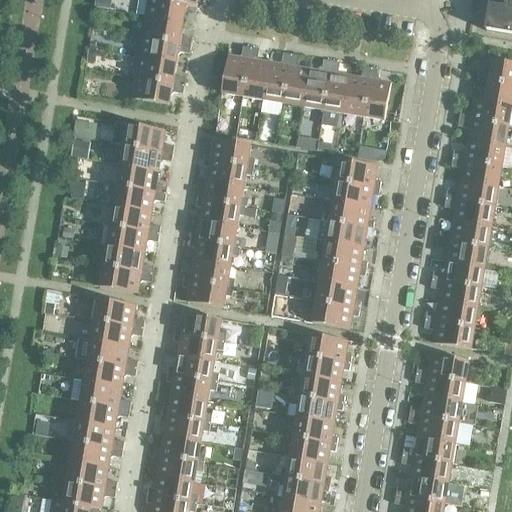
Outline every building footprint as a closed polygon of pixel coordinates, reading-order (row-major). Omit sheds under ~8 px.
[(196,15),(197,7),(197,6),(163,0),(148,0),(145,18),(183,25),(185,16),(188,13),(196,15)] [(511,0),(490,0),(485,31),(511,35),(511,0)] [(182,34),(183,25),(145,18),(142,39),(191,47),(193,39),(184,37),(182,34)] [(190,55),(191,47),(142,39),(139,59),(176,65),(178,56),(181,54),(190,55)] [(243,98),(251,49),(243,48),(242,56),(239,59),(228,57),(222,95),(243,98)] [(263,102),(270,64),(260,62),(258,59),(259,50),(251,49),(243,98),(263,102)] [(283,105),(292,56),(284,54),(282,63),(279,65),(270,64),(263,102),(283,105)] [(304,108),(310,71),(301,69),(298,66),(300,57),(292,56),(283,105),(304,108)] [(175,74),(176,65),(139,59),(135,79),(185,87),(186,79),(177,78),(175,74)] [(324,112),(332,63),(324,61),(322,70),(319,72),(310,71),(304,108),(324,112)] [(511,86),(511,64),(492,61),(490,72),(487,74),(478,73),(477,81),(511,86)] [(344,115),(350,77),(341,76),(338,73),(340,64),(332,63),(324,112),(344,115)] [(364,118),(372,69),(364,68),(363,77),(359,79),(350,77),(344,115),(364,118)] [(385,122),(391,84),(381,83),(379,79),(380,71),(372,69),(364,118),(385,122)] [(183,95),(185,87),(135,79),(132,100),(170,107),(171,96),(175,94),(183,95)] [(511,86),(477,81),(476,89),(484,90),(487,94),(485,102),(485,103),(511,107),(511,86)] [(509,128),(511,109),(511,107),(485,103),(485,102),(475,101),(473,111),(470,113),(461,112),(460,120),(509,128)] [(77,119),(75,134),(124,140),(125,125),(77,119)] [(505,148),(509,128),(460,120),(458,128),(467,129),(469,133),(468,142),(505,148)] [(163,142),(165,132),(127,126),(124,147),(173,155),(174,147),(166,146),(163,142)] [(249,159),(252,147),(214,140),(211,154),(205,153),(204,160),(254,169),(255,160),(249,159)] [(502,168),(505,148),(468,142),(466,151),(463,153),(454,152),(453,160),(502,168)] [(172,163),(173,155),(124,147),(120,167),(158,173),(160,164),(163,162),(172,163)] [(252,177),(254,169),(204,160),(203,168),(209,169),(207,182),(244,188),(246,176),(252,177)] [(499,188),(502,168),(453,160),(451,168),(460,169),(462,173),(461,182),(499,188)] [(375,182),(378,168),(340,161),(338,174),(332,173),(331,181),(380,190),(381,182),(375,182)] [(157,183),(158,173),(120,167),(117,187),(166,195),(168,187),(159,186),(157,183)] [(379,197),(380,190),(331,181),(329,190),(335,191),(333,203),(371,209),(373,196),(379,197)] [(242,200),(244,188),(207,182),(205,194),(199,193),(197,201),(247,209),(248,201),(242,200)] [(495,209),(499,188),(461,182),(459,191),(456,194),(447,192),(446,200),(495,209)] [(165,203),(166,195),(117,187),(114,207),(151,214),(153,204),(156,202),(165,203)] [(276,198),(266,250),(277,252),(287,200),(276,198)] [(492,229),(495,209),(446,200),(445,208),(453,210),(456,213),(454,223),(492,229)] [(245,218),(247,209),(197,201),(196,208),(202,209),(200,222),(238,228),(240,217),(245,218)] [(368,222),(371,209),(333,203),(331,214),(325,213),(324,222),(373,230),(375,223),(368,222)] [(150,223),(151,214),(114,207),(110,227),(160,236),(161,227),(152,226),(150,223)] [(236,239),(238,228),(200,222),(198,235),(192,234),(191,241),(240,249),(242,240),(236,239)] [(372,237),(373,230),(324,222),(322,230),(328,231),(326,243),(364,249),(366,236),(372,237)] [(488,249),(492,229),(454,223),(452,232),(449,234),(441,233),(439,241),(488,249)] [(158,244),(160,236),(110,227),(107,247),(145,254),(146,244),(149,242),(158,244)] [(316,254),(317,238),(298,237),(297,252),(316,254)] [(239,258),(240,249),(191,241),(190,248),(196,249),(193,262),(231,268),(233,257),(239,258)] [(485,270),(488,249),(439,241),(438,249),(447,251),(449,254),(447,263),(485,270)] [(362,262),(364,249),(326,243),(325,254),(319,253),(317,262),(367,270),(368,263),(362,262)] [(143,263),(145,254),(107,247),(103,267),(153,276),(154,268),(145,266),(143,263)] [(229,280),(231,268),(193,262),(191,275),(185,274),(184,281),(233,289),(235,281),(229,280)] [(365,277),(366,270),(367,270),(317,262),(316,270),(322,271),(320,283),(357,289),(359,276),(365,277)] [(482,290),(485,270),(447,263),(446,272),(442,275),(434,273),(432,281),(482,290)] [(151,284),(153,276),(103,267),(100,289),(138,295),(139,285),(143,282),(151,284)] [(232,298),(233,289),(184,281),(183,288),(189,289),(186,303),(224,310),(226,297),(232,298)] [(478,310),(482,290),(432,281),(431,289),(440,291),(442,294),(440,303),(478,310)] [(355,302),(357,289),(320,283),(318,294),(312,293),(310,302),(360,311),(361,303),(355,302)] [(134,317),(136,307),(98,300),(94,322),(144,330),(145,322),(136,320),(134,317)] [(358,318),(360,311),(310,302),(309,311),(315,312),(313,324),(350,331),(352,317),(358,318)] [(475,330),(478,310),(440,303),(439,313),(436,315),(427,314),(426,322),(475,330)] [(220,334),(222,321),(185,315),(182,329),(176,328),(175,335),(224,343),(226,335),(220,334)] [(142,338),(144,330),(94,322),(91,342),(129,348),(130,339),(134,336),(142,338)] [(471,351),(475,330),(426,322),(424,330),(433,331),(435,334),(434,345),(471,351)] [(223,352),(224,343),(175,335),(174,342),(180,343),(178,356),(215,363),(217,351),(223,352)] [(346,356),(348,342),(311,336),(309,349),(303,348),(301,356),(351,365),(352,357),(346,356)] [(127,357),(129,348),(91,342),(88,362),(137,370),(138,362),(130,360),(127,357)] [(213,374),(215,363),(178,356),(175,369),(170,368),(168,375),(218,384),(219,375),(213,374)] [(349,372),(351,365),(301,356),(300,365),(306,366),(304,377),(341,384),(343,371),(349,372)] [(466,384),(469,363),(432,356),(430,367),(427,369),(418,368),(417,376),(466,384)] [(136,378),(137,370),(88,362),(84,382),(122,389),(124,379),(127,377),(136,378)] [(216,392),(218,384),(168,375),(167,383),(173,384),(171,397),(208,403),(210,391),(216,392)] [(462,404),(466,384),(417,376),(415,384),(424,385),(426,388),(425,398),(462,404)] [(339,397),(341,384),(304,377),(302,389),(296,388),(294,396),(344,405),(345,398),(339,397)] [(120,398),(122,389),(84,382),(81,403),(130,411),(131,403),(123,401),(120,398)] [(343,412),(344,405),(294,396),(293,405),(299,406),(297,418),(334,424),(337,411),(343,412)] [(206,415),(208,403),(171,397),(169,410),(163,409),(161,416),(211,425),(212,416),(206,415)] [(459,424),(462,404),(425,398),(423,407),(420,409),(411,408),(410,416),(459,424)] [(129,419),(130,411),(81,403),(77,423),(115,429),(117,420),(120,417),(129,419)] [(209,433),(211,425),(161,416),(160,424),(166,425),(164,437),(201,444),(203,432),(209,433)] [(456,445),(459,424),(410,416),(408,424),(417,426),(419,429),(418,438),(456,445)] [(332,438),(334,424),(297,418),(295,430),(289,429),(288,438),(337,446),(338,439),(332,438)] [(114,438),(115,429),(77,423),(74,443),(123,451),(125,443),(116,442),(114,438)] [(200,455),(201,444),(164,437),(162,450),(156,449),(155,457),(204,465),(205,456),(200,455)] [(336,453),(337,446),(288,438),(286,446),(292,447),(290,459),(327,465),(330,452),(336,453)] [(452,465),(456,445),(418,438),(416,448),(413,450),(404,449),(403,457),(452,465)] [(122,459),(123,451),(74,443),(71,463),(109,469),(110,460),(113,458),(122,459)] [(203,474),(204,465),(155,457),(153,464),(159,465),(157,478),(195,484),(197,473),(203,474)] [(449,485),(452,465),(403,457),(401,465),(410,466),(412,470),(411,479),(449,485)] [(325,478),(327,465),(290,459),(288,470),(282,469),(281,478),(330,486),(331,479),(325,478)] [(107,479),(109,469),(71,463),(67,483),(117,491),(118,483),(109,482),(107,479)] [(269,487),(270,474),(247,472),(246,485),(269,487)] [(193,495),(195,484),(157,478),(155,490),(149,489),(148,497),(197,505),(199,496),(193,495)] [(329,493),(330,486),(281,478),(279,487),(285,488),(283,499),(321,505),(323,492),(329,493)] [(445,505),(449,485),(411,479),(409,488),(406,490),(397,489),(396,497),(445,505)] [(115,499),(117,491),(67,483),(64,503),(102,509),(103,500),(107,498),(115,499)] [(196,511),(197,505),(148,497),(147,504),(153,505),(151,511),(196,511)] [(444,511),(445,505),(396,497),(395,505),(403,507),(406,510),(405,511),(444,511)] [(319,511),(321,505),(283,499),(281,510),(275,509),(274,511),(319,511)] [(101,511),(102,509),(64,503),(53,501),(51,511),(101,511)]
